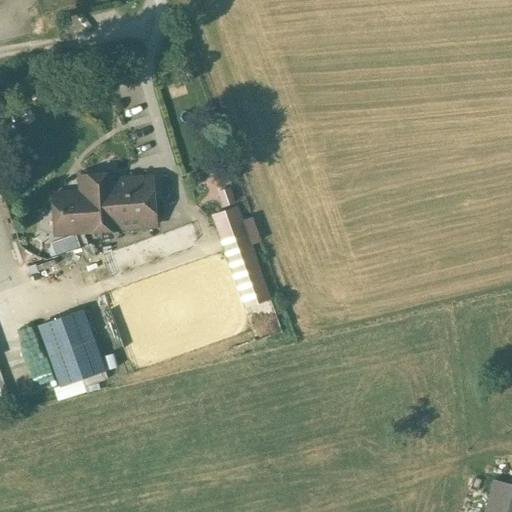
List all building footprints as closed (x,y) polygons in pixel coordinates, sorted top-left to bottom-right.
[(153,224),(150,178),(79,181),(80,194),(54,195),(55,214),(61,213),(62,231),(153,224)] [(228,182),(216,187),(222,203),(234,199),(228,182)] [(269,299),(238,208),(210,217),(242,308),(269,299)] [(104,372),(82,312),(39,326),(60,388),(104,372)] [(109,376),(126,371),(117,346),(101,352),(109,376)] [(0,372),(0,407),(9,404),(0,372)] [(511,511),(511,484),(492,479),(483,511),(511,511)]
